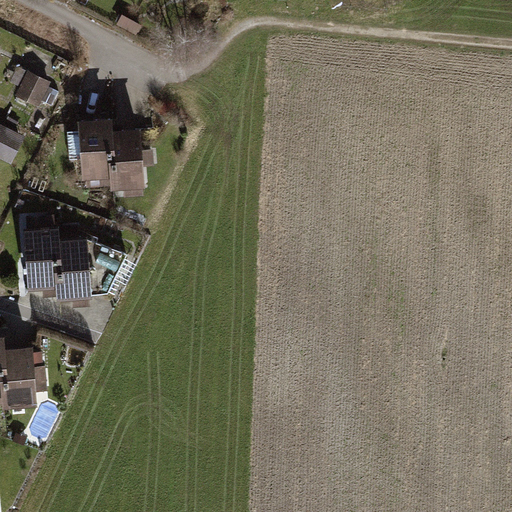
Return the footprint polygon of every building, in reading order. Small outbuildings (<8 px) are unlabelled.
[(23,71),(13,94),(35,104),(46,82),(23,71)] [(104,131),(103,119),(74,120),(75,133),(64,134),(66,160),(76,159),(77,181),(82,180),(83,186),(107,185),(104,131)] [(0,126),(0,159),(7,163),(20,136),(0,126)] [(134,130),(104,131),(107,185),(108,197),(141,195),(140,165),(149,164),(149,150),(135,150),(134,130)] [(51,214),(18,216),(23,290),(38,289),(38,296),(57,295),(52,225),(51,214)] [(76,223),(52,225),(57,295),(57,300),(70,299),(70,305),(86,304),(85,294),(104,293),(120,256),(77,238),(76,223)] [(28,346),(0,348),(0,409),(34,407),(33,393),(43,393),(39,350),(29,351),(28,346)]
